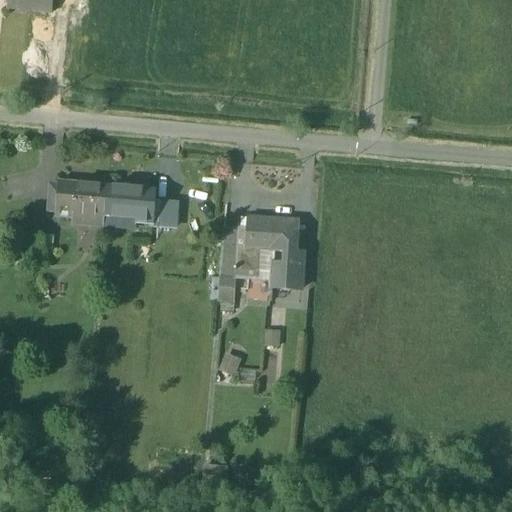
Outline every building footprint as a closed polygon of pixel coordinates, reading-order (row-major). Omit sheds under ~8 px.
[(7,0),(6,9),(32,12),(32,0),(7,0)] [(32,0),(32,12),(51,14),(52,0),(32,0)] [(71,214),(104,217),(106,188),(58,184),(55,217),(71,219),(71,214)] [(154,192),(106,188),(104,217),(136,220),(136,224),(152,226),(154,202),(154,192)] [(178,204),(154,202),(152,226),(176,228),(178,204)] [(71,214),(71,219),(70,228),(103,230),(104,217),(71,214)] [(104,217),(103,230),(135,233),(136,224),(136,220),(104,217)] [(273,266),(274,254),(269,253),(272,221),(247,219),(246,230),(238,229),(235,280),(259,282),(259,274),(272,275),(272,266),(273,266)] [(297,222),(272,221),(269,253),(274,254),(303,256),(304,233),(296,232),(297,222)] [(24,260),(39,261),(41,241),(42,229),(16,227),(14,249),(25,250),(24,260)] [(219,279),(235,280),(238,229),(223,228),(219,279)] [(161,271),(193,276),(198,251),(165,245),(161,271)] [(305,256),(303,256),(274,254),(273,266),(272,266),(272,275),(271,283),(271,291),(303,293),(305,256)] [(259,274),(259,282),(271,283),(272,275),(259,274)] [(217,303),(234,304),(235,280),(219,279),(217,303)] [(265,347),(277,348),(277,338),(265,338),(265,347)] [(241,362),(225,355),(218,372),(234,379),(241,362)] [(255,372),(240,372),(240,381),(255,381),(255,372)]
